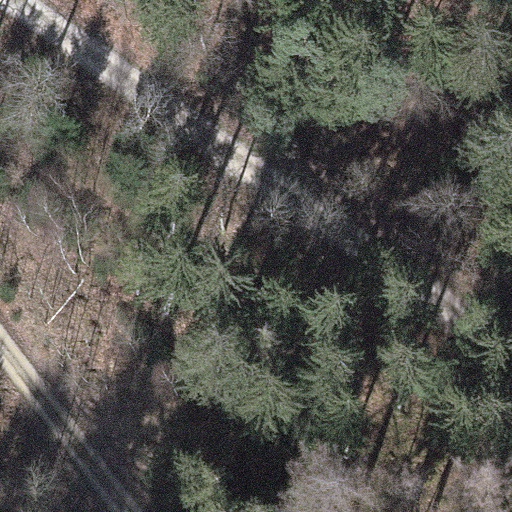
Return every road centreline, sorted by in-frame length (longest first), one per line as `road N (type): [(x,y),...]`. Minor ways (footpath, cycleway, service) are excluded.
road 1 (track): [(511,347),(13,0)]
road 2 (track): [(141,511),(0,327)]
